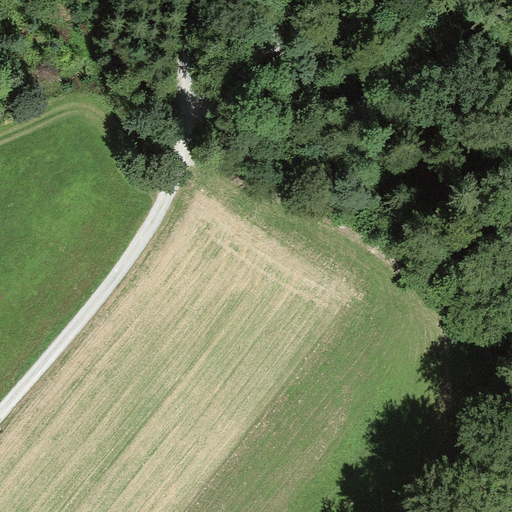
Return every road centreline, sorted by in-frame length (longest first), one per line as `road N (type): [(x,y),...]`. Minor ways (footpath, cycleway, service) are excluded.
road 1 (track): [(204,0),(189,131),(152,232),(0,413)]
road 2 (track): [(189,131),(249,53),(317,0)]
